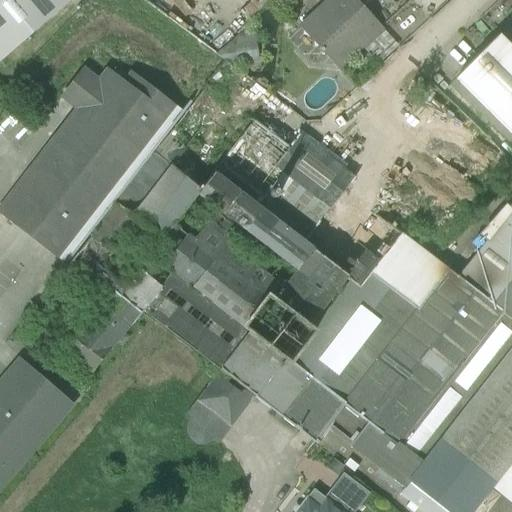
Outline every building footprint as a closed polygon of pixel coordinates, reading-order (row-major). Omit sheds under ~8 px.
[(0,0),(0,65),(69,7),(63,0),(0,0)] [(332,0),(301,29),(338,68),(379,29),(351,0),(332,0)] [(511,51),(498,37),(456,80),(511,135),(511,51)] [(220,60),(256,58),(254,38),(219,40),(220,60)] [(98,82),(82,70),(66,91),(82,103),(0,209),(0,216),(65,266),(183,114),(131,74),(124,83),(107,71),(98,82)] [(288,149),(208,89),(208,88),(206,86),(204,89),(205,89),(115,205),(138,223),(161,242),(172,227),(185,238),(163,267),(172,274),(243,328),(242,329),(249,334),(221,370),(221,369),(219,371),(221,373),(222,373),(252,396),(253,397),(282,359),(289,364),(312,333),(311,332),(312,332),(307,328),(345,279),(350,282),(359,289),(400,236),(344,193),(355,179),(352,177),(352,178),(300,138),(298,136),(296,138),(288,149)] [(138,223),(115,205),(107,214),(131,232),(138,223)] [(511,209),(511,210),(505,205),(478,236),(486,243),(457,279),(502,313),(511,321),(511,209)] [(98,227),(62,273),(103,305),(131,270),(113,256),(121,245),(98,227)] [(312,332),(311,332),(312,333),(289,364),(282,359),(253,397),(254,398),(313,444),(326,428),(345,404),(447,272),(400,236),(359,289),(350,282),(312,332)] [(131,270),(103,305),(104,306),(86,329),(83,327),(82,329),(77,325),(59,348),(91,373),(130,326),(142,312),(160,288),(134,267),(131,270)] [(447,272),(345,404),(369,422),(398,445),(399,444),(502,313),(457,279),(447,272)] [(243,328),(172,274),(160,288),(142,312),(219,371),(221,369),(221,370),(249,334),(242,329),(243,328)] [(511,321),(502,313),(399,444),(423,462),(511,348),(511,321)] [(511,348),(423,462),(407,482),(444,511),(472,511),(491,489),(511,462),(511,348)] [(72,405),(19,360),(0,381),(0,461),(14,473),(72,405)] [(252,396),(222,373),(221,373),(219,371),(197,401),(231,427),(254,398),(253,397),(252,396)] [(231,427),(197,401),(185,417),(192,422),(188,428),(189,435),(193,442),(200,444),(207,443),(213,438),(219,443),(231,427)] [(369,422),(345,404),(326,428),(350,447),(369,422)] [(398,445),(369,422),(350,447),(379,469),(398,445)] [(398,445),(379,469),(383,472),(404,488),(407,483),(407,482),(423,462),(399,444),(398,445)] [(0,489),(14,473),(0,461),(0,489)] [(511,462),(491,489),(497,494),(511,505),(511,462)] [(404,488),(383,472),(379,478),(399,494),(404,488)] [(444,511),(407,482),(407,483),(404,488),(399,494),(421,511),(444,511)] [(491,489),(472,511),(483,511),(497,494),(491,489)] [(319,508),(307,499),(296,511),(340,511),(325,500),(319,508)]
